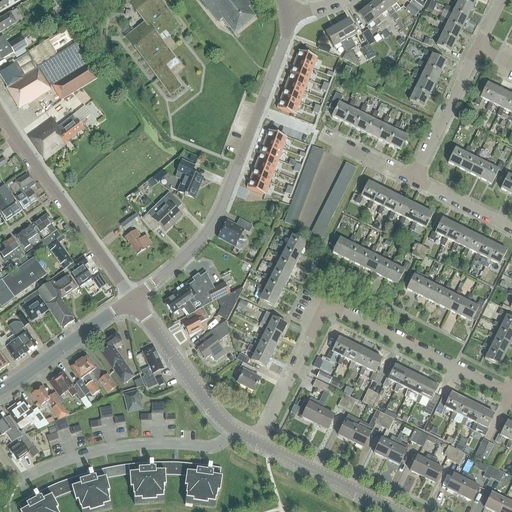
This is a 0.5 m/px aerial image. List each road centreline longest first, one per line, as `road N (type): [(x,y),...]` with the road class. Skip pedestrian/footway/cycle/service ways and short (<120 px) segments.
road 1 (residential): [(257,442),(326,302),(511,394)]
road 2 (unclassified): [(131,298),(196,244),(216,216),(285,38),(286,14)]
road 3 (residential): [(131,298),(0,115)]
road 4 (residential): [(20,481),(112,448),(206,447),(232,429)]
road 5 (tertiary): [(232,429),(131,298)]
road 6 (tertiary): [(0,390),(131,298)]
road 7 (tertiary): [(397,511),(257,442)]
road 8 (residential): [(412,179),(477,47)]
